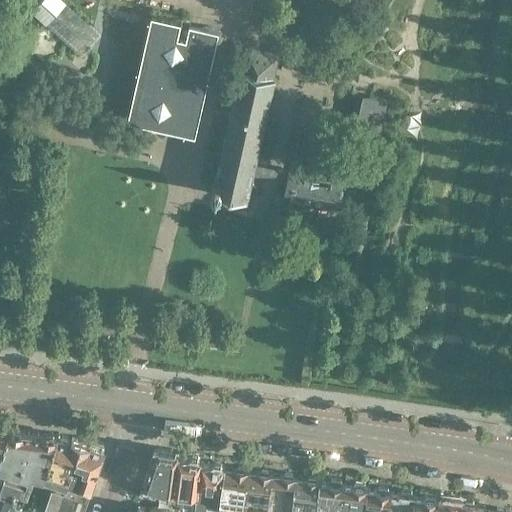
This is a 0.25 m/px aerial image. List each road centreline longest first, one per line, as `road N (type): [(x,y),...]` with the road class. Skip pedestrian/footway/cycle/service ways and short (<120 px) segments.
road 1 (secondary): [(511,462),(134,402)]
road 2 (secondary): [(134,402),(0,388)]
